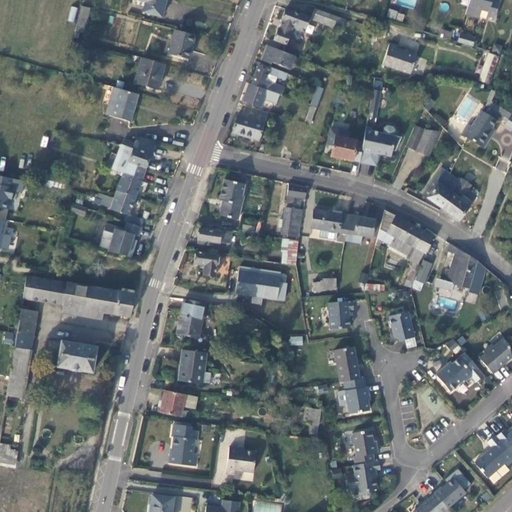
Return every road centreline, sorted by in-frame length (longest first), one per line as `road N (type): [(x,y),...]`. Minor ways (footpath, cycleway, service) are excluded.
road 1 (secondary): [(104,511),(156,283),(204,150)]
road 2 (residential): [(204,150),(375,191),(481,247),(511,279)]
road 3 (secondary): [(204,150),(261,0)]
road 4 (residential): [(511,384),(426,458),(411,459)]
